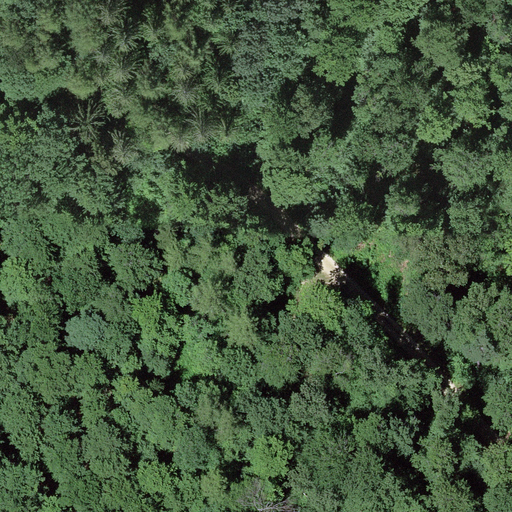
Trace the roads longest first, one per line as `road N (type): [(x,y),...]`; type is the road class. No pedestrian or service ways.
road 1 (track): [(4,67),(53,66),(180,131),(511,448)]
road 2 (track): [(308,511),(271,430),(266,378),(318,258)]
